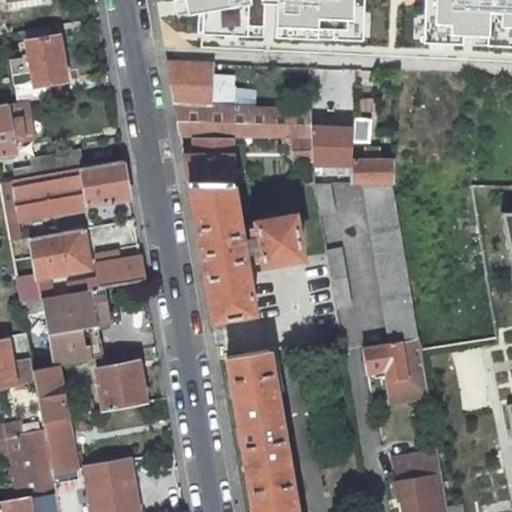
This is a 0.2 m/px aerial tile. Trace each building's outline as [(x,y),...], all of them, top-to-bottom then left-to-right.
[(173,0),(179,35),(361,39),(363,0),(173,0)] [(511,0),(423,0),(420,41),(511,46),(511,0)] [(49,36),(48,27),(19,32),(21,42),(20,42),(22,57),(27,56),(24,41),(49,36)] [(52,82),(66,80),(58,35),(49,36),(24,41),(27,56),(22,57),(10,59),(16,101),(54,96),(52,82)] [(208,105),(210,105),(211,64),(167,61),(180,132),(208,105)] [(210,105),(232,107),(233,87),(235,65),(211,64),(210,105)] [(309,68),(285,67),(284,90),(283,110),(311,112),(309,68)] [(284,90),(233,87),(232,107),(283,110),(284,90)] [(29,118),(27,102),(0,105),(0,154),(15,152),(12,137),(22,135),(19,120),(29,118)] [(231,137),(311,138),(311,128),(311,112),(283,110),(232,107),(210,105),(208,105),(180,132),(180,137),(195,137),(231,137)] [(353,130),(352,141),(359,142),(369,142),(370,120),(354,118),(354,119),(353,130)] [(353,130),(311,128),(311,138),(312,140),(312,157),(312,163),(351,165),(351,162),(351,156),(352,148),(352,141),(353,130)] [(194,155),(183,154),(187,181),(230,182),(231,137),(195,137),(194,155)] [(295,158),(312,157),(312,140),(294,141),(295,158)] [(81,167),(78,148),(29,157),(32,176),(81,167)] [(357,156),(351,156),(351,162),(351,165),(351,183),(363,183),(393,184),(393,161),(379,160),(379,149),(364,149),(364,160),(357,160),(357,156)] [(129,197),(122,159),(81,167),(32,176),(0,181),(0,188),(2,197),(6,223),(16,221),(86,208),(85,204),(129,197)] [(230,182),(187,181),(191,204),(196,203),(199,218),(194,219),(206,285),(211,284),(213,300),(208,301),(212,320),(254,312),(243,251),(254,249),(256,257),(260,257),(262,263),(300,256),(301,256),(293,214),(255,220),(254,221),(255,227),(252,228),(251,229),(252,236),(241,238),(230,182)] [(334,210),(331,183),(314,184),(318,213),(334,210)] [(393,184),(363,183),(389,342),(402,340),(402,341),(418,338),(393,184)] [(511,211),(511,193),(478,193),(479,210),(511,211)] [(9,238),(19,237),(16,221),(6,223),(8,234),(9,238)] [(86,246),(83,228),(29,237),(36,277),(47,276),(84,269),(80,247),(86,246)] [(84,269),(89,269),(86,246),(80,247),(84,269)] [(336,307),(351,304),(341,249),(326,252),(336,307)] [(144,280),(140,257),(118,260),(117,252),(96,255),(98,263),(95,264),(97,277),(87,279),(89,288),(99,286),(99,288),(103,287),(144,280)] [(47,276),(36,277),(40,298),(41,298),(51,296),(47,276)] [(32,300),(30,287),(19,289),(22,302),(32,300)] [(104,293),(103,287),(99,288),(90,290),(91,296),(104,293)] [(104,293),(91,296),(90,290),(51,296),(41,298),(43,314),(53,365),(56,364),(90,358),(88,345),(84,345),(81,328),(96,324),(110,322),(104,293)] [(25,317),(43,314),(41,298),(40,298),(32,300),(22,302),(25,317)] [(90,358),(102,356),(96,324),(81,328),(84,345),(88,345),(90,358)] [(30,358),(11,361),(6,337),(0,338),(0,388),(33,382),(31,369),(32,368),(30,358)] [(402,340),(389,342),(362,347),(367,372),(373,371),(384,369),(386,376),(390,402),(428,396),(418,338),(402,341),(402,340)] [(293,511),(293,505),(295,504),(280,418),(278,419),(273,394),(276,393),(269,349),(227,357),(231,380),(233,379),(236,398),(234,399),(239,427),(241,427),(245,446),(242,447),(250,490),(252,490),(255,509),(253,510),(253,511),(293,511)] [(145,403),(137,360),(95,368),(103,410),(145,403)] [(42,420),(66,416),(56,364),(53,365),(32,368),(31,369),(33,382),(40,420),(42,420)] [(386,376),(384,369),(373,371),(374,378),(386,376)] [(234,399),(236,398),(233,379),(231,380),(227,380),(230,399),(234,399)] [(93,412),(92,402),(73,405),(75,415),(93,412)] [(76,468),(75,464),(72,450),(66,416),(42,420),(52,481),(68,479),(67,470),(74,468),(76,468)] [(18,498),(52,491),(41,431),(19,435),(16,422),(0,424),(0,455),(10,454),(18,498)] [(239,427),(235,428),(238,447),(242,447),(245,446),(241,427),(239,427)] [(505,465),(511,464),(511,444),(503,445),(505,465)] [(75,464),(82,462),(80,449),(72,450),(75,464)] [(396,480),(441,473),(437,452),(392,459),(396,480)] [(138,511),(129,458),(85,466),(92,511),(138,511)] [(68,479),(76,478),(74,468),(67,470),(68,479)] [(446,511),(441,473),(396,480),(399,499),(403,498),(405,511),(446,511)] [(250,490),(246,491),(249,510),(253,510),(255,509),(252,490),(250,490)] [(57,511),(54,491),(52,491),(18,498),(0,500),(0,510),(9,509),(10,511),(57,511)]
